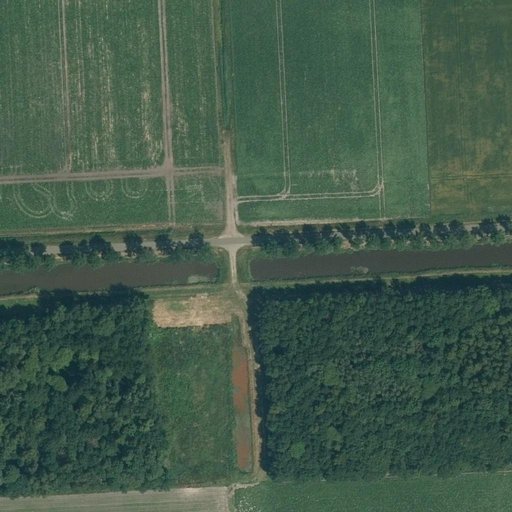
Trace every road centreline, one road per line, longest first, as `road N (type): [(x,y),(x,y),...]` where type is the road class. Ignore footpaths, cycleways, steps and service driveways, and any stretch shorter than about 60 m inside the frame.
road 1 (track): [(511,275),(0,302)]
road 2 (unclassified): [(0,252),(511,227)]
road 3 (track): [(231,241),(234,292),(252,313),(260,362),(264,474),(249,488)]
